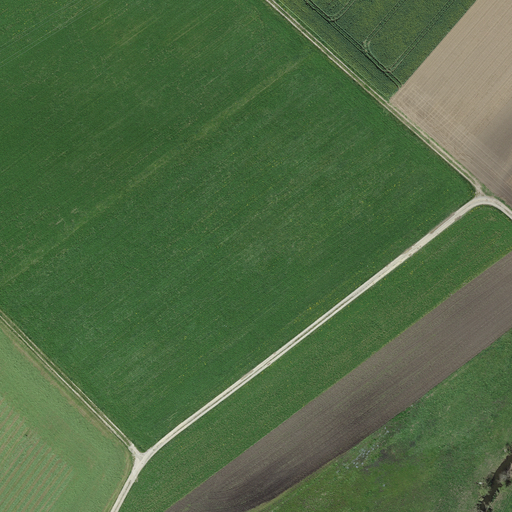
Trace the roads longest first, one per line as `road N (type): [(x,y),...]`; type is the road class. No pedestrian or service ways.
road 1 (track): [(511,216),(485,192),(150,451),(114,511)]
road 2 (track): [(270,0),(485,192)]
road 3 (track): [(0,315),(143,459)]
